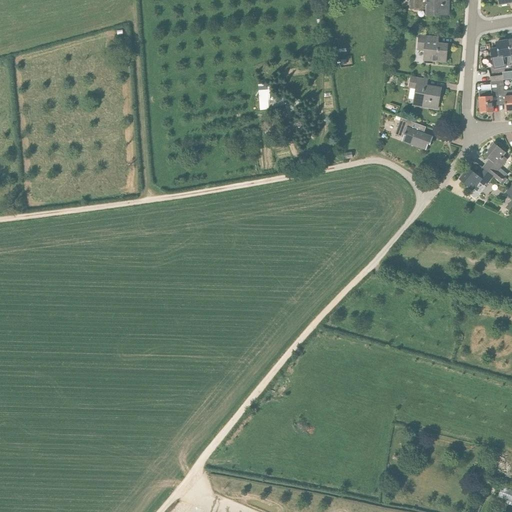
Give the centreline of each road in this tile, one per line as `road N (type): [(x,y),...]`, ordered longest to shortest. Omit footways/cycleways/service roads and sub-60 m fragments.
road 1 (track): [(159,511),(296,342),(406,226)]
road 2 (track): [(0,219),(336,167)]
road 3 (track): [(131,22),(147,200)]
road 4 (track): [(336,167),(323,134),(309,0)]
